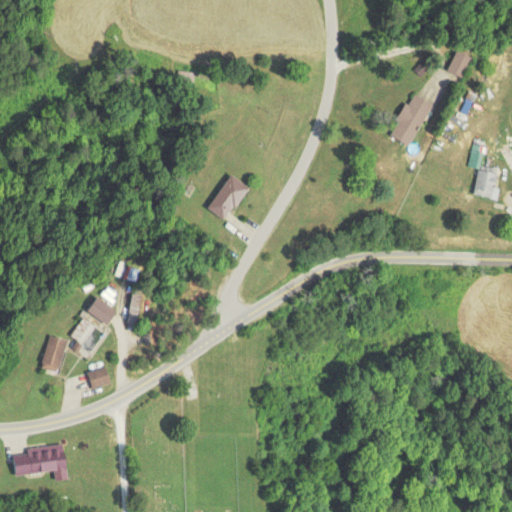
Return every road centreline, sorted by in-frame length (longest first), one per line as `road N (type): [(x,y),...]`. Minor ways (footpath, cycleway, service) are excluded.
road 1 (residential): [(230,324),(228,270),(293,178),(325,96),(329,0)]
road 2 (residential): [(511,259),(341,261),(230,324)]
road 3 (residential): [(112,397),(230,324)]
